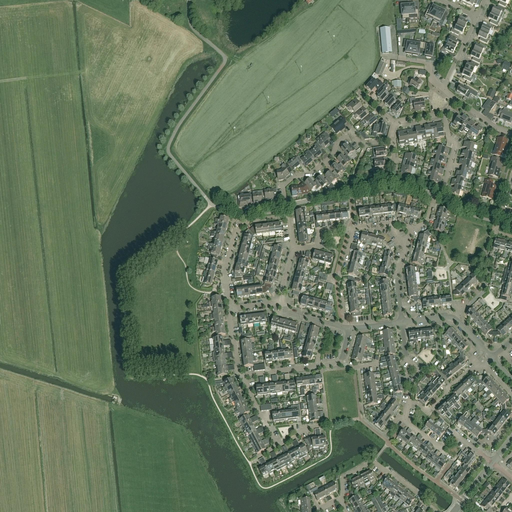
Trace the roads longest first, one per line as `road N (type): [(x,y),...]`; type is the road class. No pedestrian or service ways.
road 1 (residential): [(256,209),(279,207),(283,186),(311,173),(345,136),(361,144),(390,141)]
road 2 (residential): [(231,308),(223,276),(235,233),(249,220),(285,216)]
